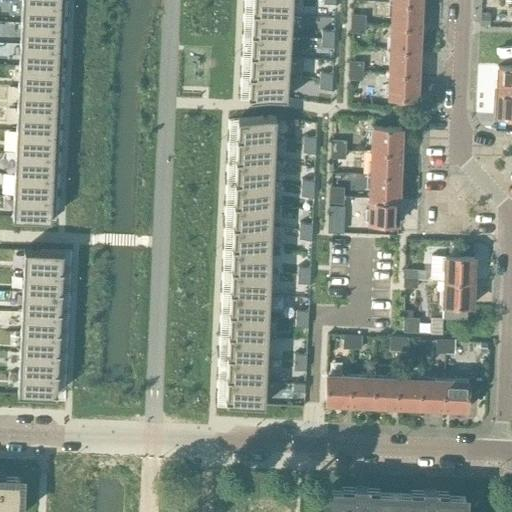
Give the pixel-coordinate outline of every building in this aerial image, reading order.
[(21,0),(21,11),(20,21),(59,23),(64,23),(64,10),(60,10),(60,1),(30,0),(21,0)] [(253,0),(253,14),(291,16),(292,0),(253,0)] [(420,3),(392,1),(390,25),(419,26),(420,3)] [(253,14),(252,36),(291,37),(291,16),(253,14)] [(365,14),(351,14),(350,23),(364,24),(365,14)] [(20,21),(19,43),(58,45),(63,45),(63,32),(59,32),(59,23),(20,21)] [(350,32),(364,33),(364,24),(350,23),(350,32)] [(419,26),(390,25),(389,48),(418,49),(419,26)] [(322,30),(322,38),(334,39),(334,31),(323,30),(322,30)] [(252,36),(251,57),(290,59),(291,37),(256,36),(252,36)] [(322,38),(321,46),(333,47),(334,39),(322,38)] [(19,43),(19,64),(57,66),(62,66),(62,54),(58,53),(58,45),(19,43)] [(418,49),(389,48),(388,71),(417,73),(418,49)] [(251,57),(250,79),(289,81),(290,59),(251,57)] [(363,62),(349,61),(348,70),(362,71),(363,62)] [(18,77),(18,86),(56,88),(61,88),(61,75),(57,75),(57,66),(19,64),(18,77)] [(496,91),(511,91),(511,66),(497,66),(496,91)] [(348,79),(362,80),(362,71),(348,70),(348,79)] [(416,97),(417,73),(388,71),(387,96),(416,97)] [(320,73),(320,81),(332,82),(332,74),(320,73)] [(249,100),(249,101),(264,101),(274,102),(288,102),(289,81),(250,79),(249,100)] [(320,81),(319,89),(331,90),(332,82),(320,81)] [(18,86),(17,107),(55,109),(60,109),(60,97),(56,96),(56,88),(18,86)] [(511,115),(511,91),(496,91),(495,115),(511,115)] [(17,107),(16,129),(54,131),(59,131),(59,118),(55,118),(55,109),(17,107)] [(238,120),(237,143),(276,145),(277,121),(238,120)] [(372,127),(371,151),(399,152),(400,128),(372,127)] [(16,129),(15,151),(53,152),(58,153),(58,140),(54,140),(54,131),(16,129)] [(304,137),(303,145),(315,146),(316,138),(304,137)] [(346,140),(331,139),(331,149),(345,149),(346,140)] [(237,143),(236,165),(275,166),(276,145),(237,143)] [(303,145),(303,153),(315,154),(315,146),(303,145)] [(330,158),(345,158),(345,149),(331,149),(330,158)] [(15,151),(14,172),(52,174),(57,174),(58,161),(53,161),(53,152),(15,151)] [(399,152),(371,151),(370,174),(398,176),(399,152)] [(236,165),(235,186),(274,188),(275,166),(236,165)] [(14,172),(13,194),(52,195),(56,196),(57,183),(52,183),(52,174),(14,172)] [(398,176),(370,174),(369,198),(397,199),(398,176)] [(302,180),(301,188),(313,189),(314,181),(302,180)] [(235,186),(234,208),(273,209),(274,188),(235,186)] [(343,187),(329,186),(328,195),(343,196),(343,187)] [(301,196),(313,197),(313,189),(301,188),(301,196)] [(13,194),(12,216),(26,217),(35,217),(55,218),(56,204),(51,204),(52,195),(13,194)] [(328,205),(343,205),(343,196),(328,195),(328,205)] [(396,223),(397,199),(369,198),(368,222),(396,223)] [(233,227),(233,229),(272,231),(273,209),(234,208),(233,227)] [(300,223),(300,231),(312,232),(312,224),(300,223)] [(233,229),(232,251),(271,252),(272,231),(233,229)] [(300,231),(299,239),(311,240),(312,232),(300,231)] [(24,248),(23,271),(61,272),(62,250),(48,249),(39,249),(24,248)] [(232,251),(231,272),(270,274),(271,252),(232,251)] [(473,257),(444,255),(443,280),(472,282),(473,257)] [(298,271),(298,274),(310,275),(310,267),(298,267),(298,271)] [(419,269),(404,268),(404,279),(418,279),(419,269)] [(23,271),(22,291),(60,293),(61,272),(23,271)] [(231,272),(230,294),(269,296),(270,274),(231,272)] [(298,274),(297,282),(310,283),(310,275),(298,274)] [(403,287),(418,288),(418,279),(404,279),(403,287)] [(443,280),(442,312),(441,317),(465,318),(466,306),(471,306),(472,282),(443,280)] [(22,291),(21,312),(59,313),(60,293),(22,291)] [(230,294),(229,316),(268,317),(269,296),(230,294)] [(296,310),(296,318),(308,318),(308,310),(298,310),(296,310)] [(21,312),(20,332),(58,333),(59,313),(21,312)] [(229,316),(228,337),(267,339),(268,317),(229,316)] [(296,318),(295,326),(307,326),(308,318),(296,318)] [(20,332),(19,352),(58,354),(58,333),(20,332)] [(343,335),(342,350),(350,350),(351,336),(343,335)] [(361,350),(361,336),(351,336),(350,350),(361,350)] [(228,337),(227,359),(266,360),(267,339),(228,337)] [(389,338),(388,352),(398,352),(399,338),(389,338)] [(408,338),(399,338),(398,352),(407,352),(408,338)] [(436,340),(435,354),(446,354),(447,340),(436,340)] [(454,354),(454,340),(447,340),(446,354),(454,354)] [(19,352),(18,373),(57,374),(58,354),(19,352)] [(294,353),(294,361),(306,361),(306,353),(294,353)] [(227,359),(226,380),(265,382),(266,360),(227,359)] [(294,361),(293,369),(305,369),(306,361),(294,361)] [(18,373),(17,393),(32,394),(41,394),(43,394),(56,395),(57,374),(18,373)] [(326,385),(325,403),(349,404),(351,375),(326,374),(326,385)] [(351,375),(349,404),(373,405),(374,376),(351,375)] [(373,405),(396,406),(397,377),(374,376),(373,405)] [(396,406),(420,407),(421,379),(397,377),(396,406)] [(421,379),(420,407),(443,408),(444,380),(421,379)] [(226,380),(225,402),(238,402),(264,404),(265,382),(226,380)] [(469,381),(444,380),(443,408),(467,409),(469,381)] [(293,383),(292,391),(304,391),(305,383),(293,383)] [(0,511),(20,511),(22,477),(0,475),(0,511)] [(367,487),(359,486),(355,486),(354,491),(325,490),(324,511),(393,511),(395,493),(367,492),(367,487)] [(393,511),(464,511),(465,496),(436,495),(436,490),(424,489),(424,494),(395,493),(393,511)]
